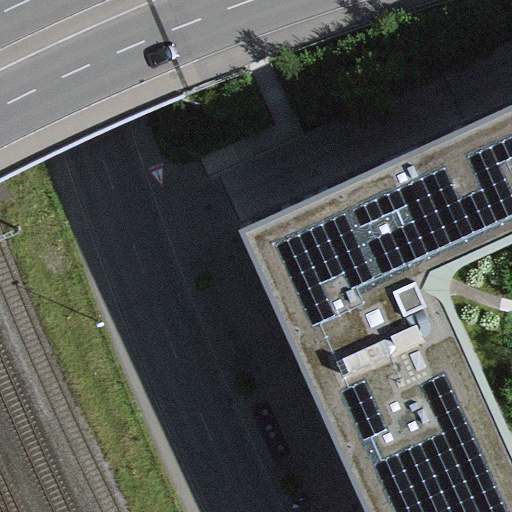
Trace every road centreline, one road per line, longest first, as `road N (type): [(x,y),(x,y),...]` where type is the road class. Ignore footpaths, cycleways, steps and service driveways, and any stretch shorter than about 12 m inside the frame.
road 1 (unclassified): [(67,0),(122,200),(189,386),(249,511)]
road 2 (primary): [(0,106),(261,0)]
